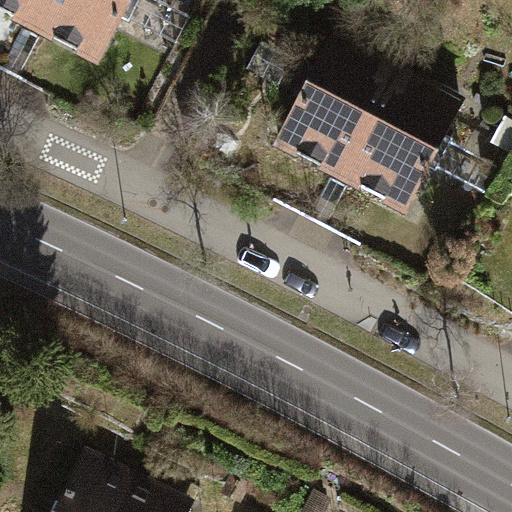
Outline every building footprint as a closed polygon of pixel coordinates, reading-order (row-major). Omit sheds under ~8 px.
[(0,0),(0,29),(41,50),(66,0),(0,0)] [(152,0),(66,0),(41,50),(112,85),(152,0)] [(282,162),(351,197),(406,88),(336,54),(282,162)] [(476,122),(406,88),(351,197),(420,230),(476,122)] [(49,511),(133,511),(146,488),(80,454),(49,511)] [(189,511),(146,488),(133,511),(189,511)]
